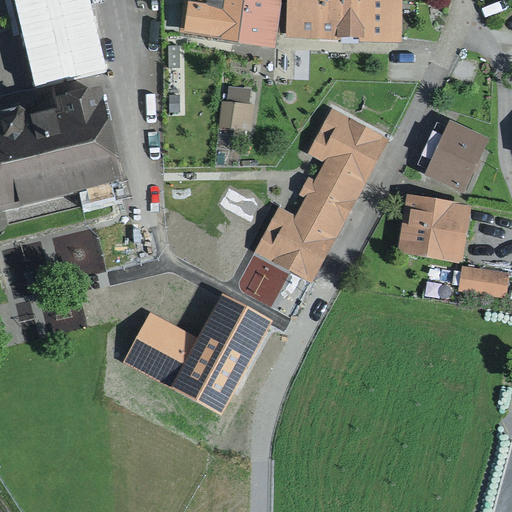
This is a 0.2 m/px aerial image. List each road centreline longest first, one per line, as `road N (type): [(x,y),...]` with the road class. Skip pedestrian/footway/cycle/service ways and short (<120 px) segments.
road 1 (secondary): [(141,0),(195,511)]
road 2 (residential): [(324,289),(390,176),(463,16)]
road 3 (residential): [(463,16),(498,54),(500,125),(511,174)]
